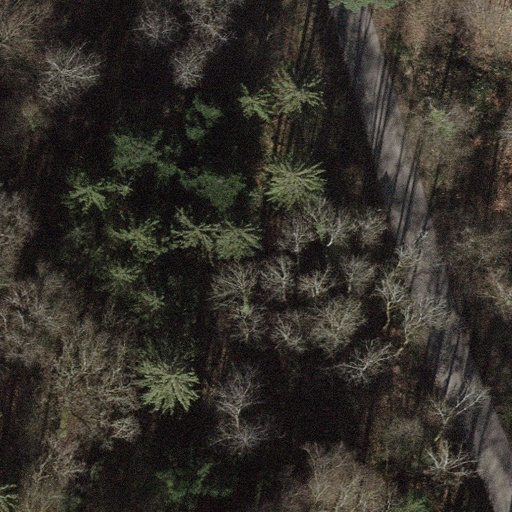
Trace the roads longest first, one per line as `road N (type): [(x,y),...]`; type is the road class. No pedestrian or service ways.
road 1 (track): [(0,325),(79,395),(148,391),(268,280),(317,224),(318,83),(295,0)]
road 2 (residential): [(348,0),(439,328),(511,496)]
